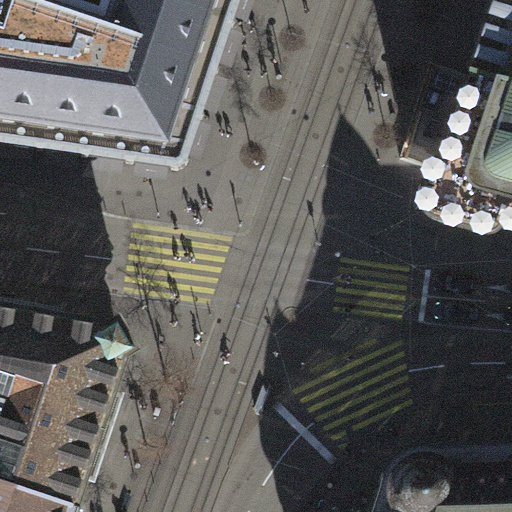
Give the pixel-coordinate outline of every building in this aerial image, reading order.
[(187,167),(242,0),(0,0),(0,146),(179,171),(180,169),(183,170),(184,167),(187,167)] [(511,0),(494,0),(472,72),(511,83),(511,0)] [(500,231),(502,227),(511,229),(511,83),(472,72),(471,76),(477,78),(474,87),(471,87),(469,88),(467,89),(465,92),(443,159),(439,159),(435,160),(432,162),(429,165),(420,193),(420,201),(422,209),(427,216),(435,221),(488,236),(492,235),(497,233),(500,231)] [(109,330),(0,309),(0,482),(74,507),(124,356),(134,349),(119,324),(109,330)] [(511,511),(511,446),(396,451),(375,511),(511,511)] [(0,511),(72,511),(74,507),(0,482),(0,511)]
